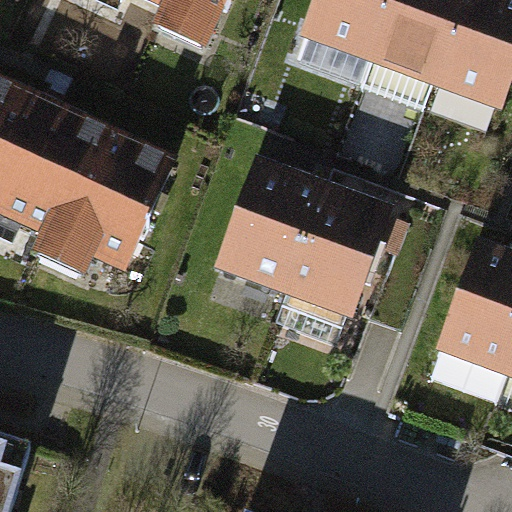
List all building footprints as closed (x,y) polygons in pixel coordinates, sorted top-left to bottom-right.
[(234,0),(159,0),(221,29),(234,0)] [(511,90),(511,0),(314,0),(304,29),(508,102),(511,90)] [(56,95),(0,67),(0,212),(124,271),(181,153),(56,95)] [(399,202),(257,155),(220,267),(362,314),(399,202)] [(511,248),(485,239),(445,348),(511,372),(511,248)] [(0,445),(0,511),(15,511),(32,454),(0,445)]
